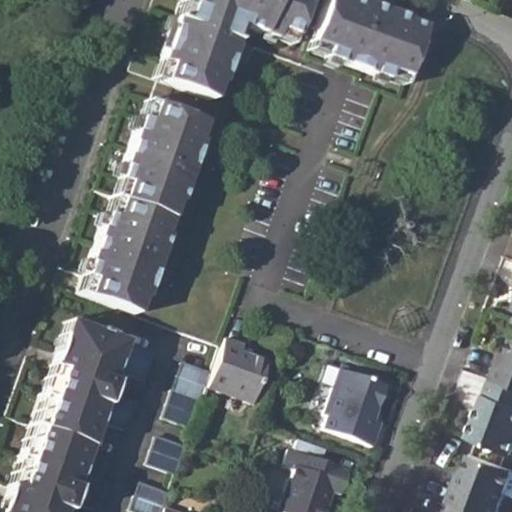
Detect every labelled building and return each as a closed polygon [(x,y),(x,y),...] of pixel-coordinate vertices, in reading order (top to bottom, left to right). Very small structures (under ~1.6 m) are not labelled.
[(183,0),(181,7),(172,4),(152,62),(160,65),(154,83),(203,100),(210,83),(214,84),(226,49),(220,47),(225,35),(231,37),(263,48),(266,39),(285,45),(300,0),(183,0)] [(406,20),(363,4),(351,0),(318,0),(300,50),(317,57),(314,65),(381,89),(385,81),(402,87),(423,30),(405,23),(406,20)] [(226,49),(231,37),(225,35),(220,47),(226,49)] [(263,48),(281,55),(285,45),(266,39),(263,48)] [(317,57),(300,50),(297,59),(314,65),(317,57)] [(152,62),(145,80),(154,83),(160,65),(152,62)] [(402,87),(385,81),(381,89),(399,96),(402,87)] [(140,123),(147,105),(138,102),(132,120),(140,123)] [(132,120),(109,181),(119,185),(107,217),(98,214),(75,276),(85,280),(79,296),(129,314),(135,297),(138,298),(160,236),(157,235),(168,203),(171,204),(194,142),(190,141),(197,123),(147,105),(140,123),(132,120)] [(109,181),(98,214),(107,217),(119,185),(109,181)] [(75,276),(69,292),(79,296),(85,280),(75,276)] [(92,420),(102,393),(106,381),(104,380),(108,368),(118,340),(62,320),(46,364),(57,368),(35,430),(12,492),(2,489),(0,493),(0,511),(58,511),(62,502),(73,473),(92,420)] [(118,340),(108,368),(140,379),(149,352),(118,340)] [(211,373),(205,391),(250,408),(266,366),(240,356),(243,349),(223,342),(211,373)] [(511,350),(510,355),(506,366),(500,364),(495,379),(511,385),(511,350)] [(506,366),(510,355),(504,353),(500,364),(506,366)] [(205,391),(211,373),(182,363),(161,421),(190,431),(205,391)] [(57,368),(46,364),(24,426),(35,430),(57,368)] [(322,425),(372,443),(381,419),(373,416),(386,383),(339,366),(322,412),(326,414),(322,425)] [(493,378),(471,437),(511,452),(511,385),(495,379),(493,378)] [(102,393),(92,420),(121,431),(131,403),(102,393)] [(35,430),(24,426),(2,489),(12,492),(35,430)] [(144,468),(173,479),(183,450),(155,440),(144,468)] [(289,466),(273,507),(285,511),(323,511),(332,489),(339,492),(348,468),(285,445),(279,462),(289,466)] [(511,477),(511,468),(473,455),(466,475),(461,488),(455,485),(449,502),(476,511),(500,511),(506,494),(511,477)] [(73,473),(62,502),(89,511),(91,511),(102,484),(73,473)] [(459,473),(455,485),(461,488),(466,475),(459,473)] [(128,511),(161,511),(162,511),(167,497),(137,487),(128,511)] [(476,511),(449,502),(445,511),(476,511)]
